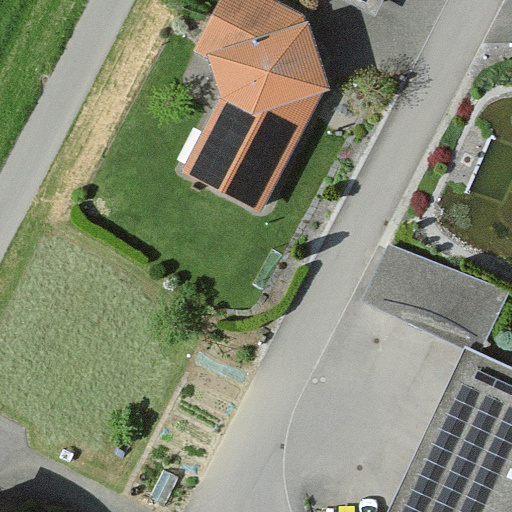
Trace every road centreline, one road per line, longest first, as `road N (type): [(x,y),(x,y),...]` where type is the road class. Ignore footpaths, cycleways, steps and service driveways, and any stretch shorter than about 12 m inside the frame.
road 1 (residential): [(222,511),(482,0)]
road 2 (unclassified): [(0,218),(110,0)]
